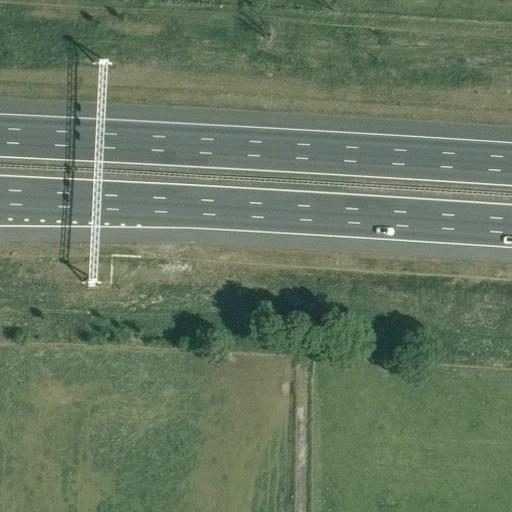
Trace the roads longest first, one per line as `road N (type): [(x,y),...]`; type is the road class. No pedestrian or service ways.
road 1 (motorway): [(511,166),(0,136)]
road 2 (motorway): [(0,197),(511,226)]
